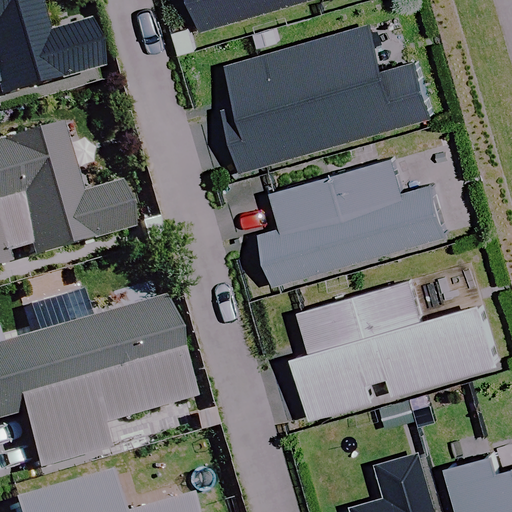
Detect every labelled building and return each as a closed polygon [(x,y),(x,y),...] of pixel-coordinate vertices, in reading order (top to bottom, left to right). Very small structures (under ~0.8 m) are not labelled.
[(49,27),(40,0),(0,0),(0,94),(103,64),(89,15),(49,27)] [(205,0),(212,24),(293,0),(205,0)] [(379,19),(236,60),(248,100),(233,104),(251,167),(438,112),(422,57),(393,66),(379,19)] [(58,122),(0,138),(0,261),(7,260),(4,250),(28,243),(33,257),(135,227),(122,183),(79,195),(58,122)] [(402,152),(282,186),(292,221),(270,228),(285,278),(454,229),(440,180),(412,188),(402,152)] [(417,274),(310,305),(322,345),(306,349),(324,410),(506,358),(489,299),(429,316),(417,274)] [(93,430),(154,411),(190,400),(159,302),(150,275),(103,290),(112,316),(87,324),(79,298),(26,314),(33,337),(3,347),(0,337),(0,422),(12,419),(30,476),(100,453),(93,430)] [(511,511),(511,464),(510,465),(505,447),(457,461),(471,511),(511,511)] [(444,511),(426,448),(385,460),(395,493),(337,509),(337,511),(444,511)] [(121,511),(109,470),(13,498),(16,511),(192,511),(188,495),(129,511),(121,511)]
